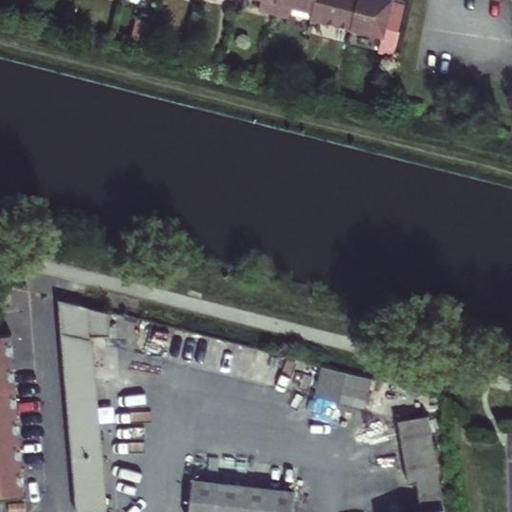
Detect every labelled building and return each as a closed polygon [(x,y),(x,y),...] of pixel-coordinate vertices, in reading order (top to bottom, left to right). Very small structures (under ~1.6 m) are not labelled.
[(257,0),(261,1),(259,11),(274,15),(277,0),(257,0)] [(277,0),(274,15),(289,19),(291,8),(312,13),(315,0),(277,0)] [(315,0),(312,13),(311,20),(351,31),(358,0),(315,0)] [(407,5),(387,0),(358,0),(351,31),(384,39),(386,31),(400,34),(407,5)] [(98,339),(96,310),(66,303),(78,511),(98,511),(113,511),(98,339)] [(115,315),(96,310),(98,339),(117,338),(115,315)] [(0,494),(27,493),(17,334),(0,335),(0,494)] [(372,379),(323,367),(316,398),(364,410),(372,379)] [(424,511),(446,511),(431,422),(402,427),(412,486),(420,485),(424,511)] [(298,511),(301,494),(199,481),(195,511),(298,511)]
